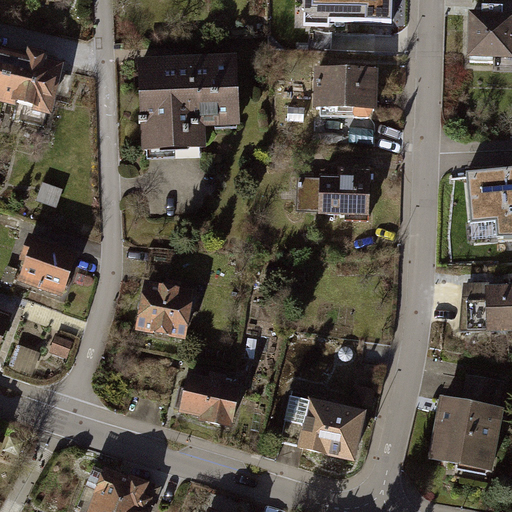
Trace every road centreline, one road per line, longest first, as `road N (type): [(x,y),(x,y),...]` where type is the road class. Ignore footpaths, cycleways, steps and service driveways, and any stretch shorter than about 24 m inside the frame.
road 1 (residential): [(432,0),(419,310),(380,511)]
road 2 (residential): [(104,0),(113,260),(67,424)]
road 3 (residential): [(67,424),(356,511)]
